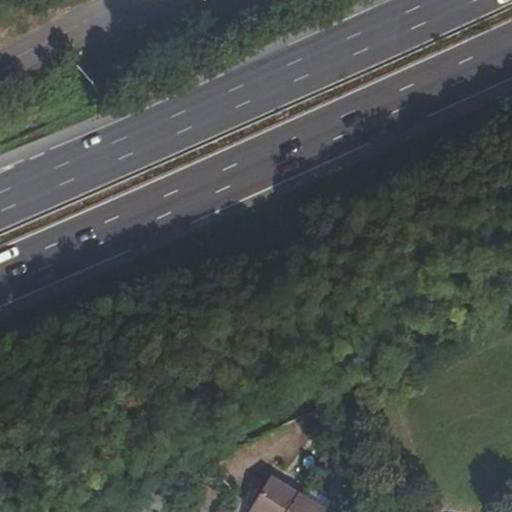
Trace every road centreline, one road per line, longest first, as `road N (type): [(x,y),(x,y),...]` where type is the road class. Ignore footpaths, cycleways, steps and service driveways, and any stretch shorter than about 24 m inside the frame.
road 1 (motorway): [(0,276),(511,49)]
road 2 (motorway): [(476,0),(0,209)]
road 3 (residential): [(0,71),(148,0)]
